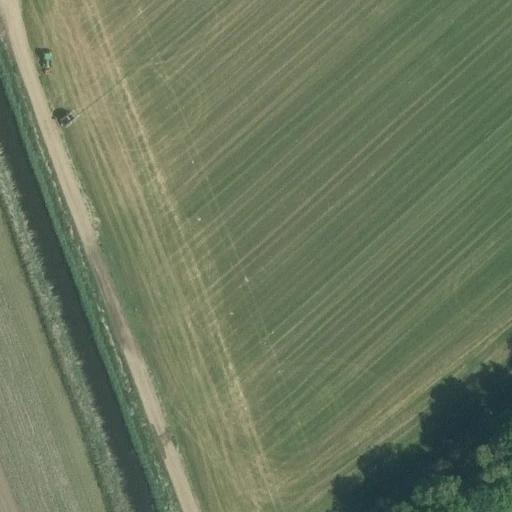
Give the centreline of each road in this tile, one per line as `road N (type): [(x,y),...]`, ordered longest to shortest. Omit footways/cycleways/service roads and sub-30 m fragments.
road 1 (track): [(1,0),(191,511)]
road 2 (track): [(413,511),(511,439)]
